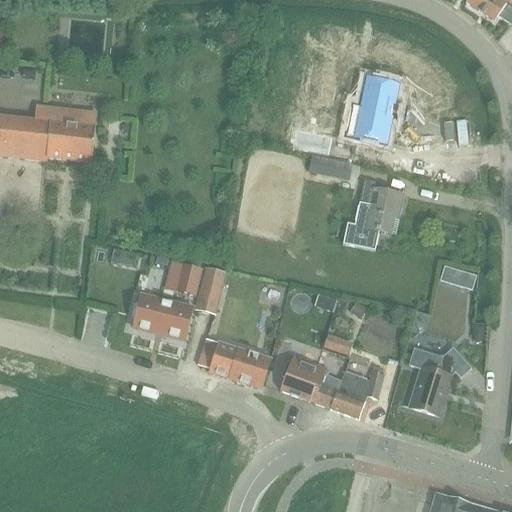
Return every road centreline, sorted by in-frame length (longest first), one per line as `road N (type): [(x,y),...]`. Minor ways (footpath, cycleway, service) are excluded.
road 1 (unclassified): [(284,453),(253,407),(0,329)]
road 2 (unclassified): [(485,480),(511,245)]
road 3 (tertiary): [(485,480),(355,441),(284,453)]
road 4 (unclassified): [(511,112),(497,71),(469,35),(424,6),(398,0)]
